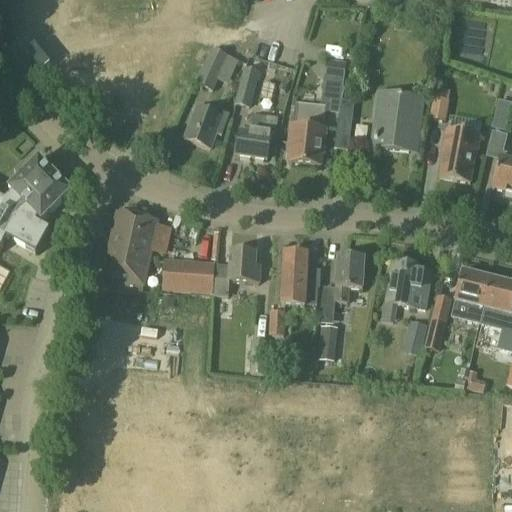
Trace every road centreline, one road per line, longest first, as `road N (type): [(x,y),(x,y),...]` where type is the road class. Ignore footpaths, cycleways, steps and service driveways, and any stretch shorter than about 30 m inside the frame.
road 1 (residential): [(511,250),(417,227),(200,207),(112,170)]
road 2 (residential): [(30,511),(49,366),(112,170)]
road 3 (residential): [(112,170),(0,62)]
